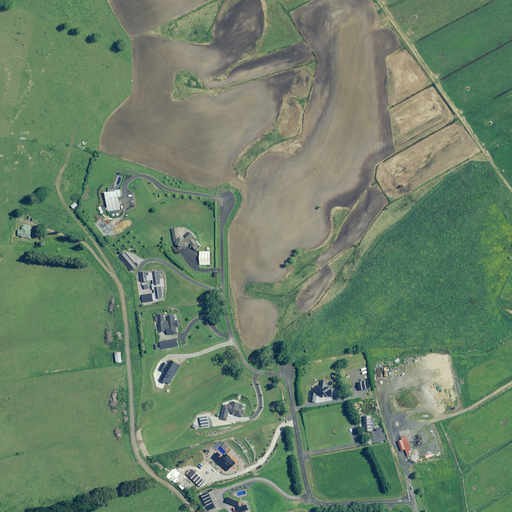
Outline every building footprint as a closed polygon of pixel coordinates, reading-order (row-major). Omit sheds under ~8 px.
[(106,210),(118,208),(114,191),(102,193),(106,210)] [(30,240),(32,226),(23,225),(22,230),(19,230),(18,236),(22,236),(21,239),(30,240)] [(195,236),(192,233),(185,239),(180,237),(179,228),(172,229),(174,243),(175,243),(175,244),(184,247),(184,246),(187,247),(190,243),(196,250),(202,246),(197,241),(196,242),(194,239),(196,237),(195,236)] [(210,265),(210,251),(200,251),(200,265),(210,265)] [(165,321),(164,314),(158,315),(159,322),(158,322),(159,332),(167,331),(167,334),(177,333),(177,327),(179,327),(178,320),(176,321),(175,315),(168,315),(168,321),(165,321)] [(179,346),(178,338),(160,342),(161,349),(179,346)] [(121,352),(115,353),(116,363),(123,363),(121,352)] [(222,354),(221,352),(212,357),(214,360),(222,354)] [(368,380),(357,383),(359,390),(369,388),(368,380)] [(410,451),(406,436),(401,437),(401,440),(398,441),(401,451),(405,449),(407,456),(410,455),(408,451),(410,451)]
